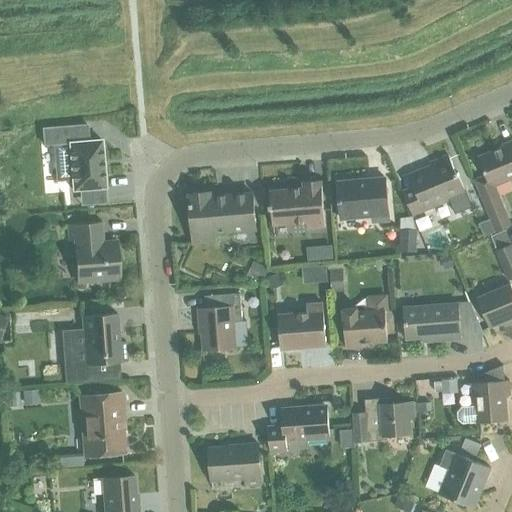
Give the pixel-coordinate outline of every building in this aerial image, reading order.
[(43,127),(45,145),(54,144),(57,182),(73,180),(73,190),(106,188),(102,146),(102,140),(91,141),(89,123),(43,127)] [(479,158),(485,173),(473,178),(491,220),(496,231),(511,224),(496,185),(511,178),(511,141),(503,146),(503,148),(479,158)] [(414,188),(403,192),(413,216),(440,205),(440,206),(445,204),(445,203),(448,202),(447,200),(449,199),(456,214),(473,207),(466,192),(463,193),(456,177),(460,176),(458,173),(456,173),(449,155),(431,162),(432,166),(409,176),(414,188)] [(373,222),(390,221),(386,178),(338,183),(341,219),(373,216),(373,222)] [(308,229),(326,227),(322,180),(304,182),(305,188),(271,191),(273,225),(307,223),(308,229)] [(215,233),(257,230),(254,194),(212,197),(212,192),(190,194),(194,243),(216,241),(215,233)] [(435,215),(404,217),(405,226),(422,225),(423,227),(436,225),(435,215)] [(496,231),(491,220),(479,225),(485,237),(496,232),(496,231)] [(105,279),(121,278),(118,242),(104,244),(102,222),(68,225),(69,240),(74,240),(77,281),(94,280),(100,285),(105,279)] [(510,280),(511,279),(511,244),(506,229),(491,235),(497,251),(510,280)] [(400,253),(418,253),(419,231),(401,231),(400,253)] [(333,246),(321,247),(322,258),(334,257),(333,246)] [(451,254),(443,257),(447,267),(455,264),(451,254)] [(328,262),(315,264),(317,280),(329,279),(328,262)] [(263,283),(269,271),(256,264),(249,276),(263,283)] [(342,286),(341,270),(332,270),(334,286),(342,286)] [(284,285),(280,275),(268,279),(272,289),(284,285)] [(511,285),(511,284),(478,298),(490,327),(503,322),(505,326),(511,322),(511,285)] [(204,352),(237,349),(235,322),(243,322),(241,293),(206,296),(207,308),(199,309),(200,325),(202,325),(204,352)] [(358,308),(344,309),(347,348),(361,347),(361,343),(388,341),(386,311),(385,294),(367,295),(368,312),(358,313),(358,308)] [(282,349),(327,346),(324,303),(308,304),(308,313),(279,315),(282,349)] [(459,303),(404,308),(406,340),(432,338),(433,342),(462,339),(462,335),(459,303)] [(119,342),(117,313),(82,316),(83,331),(75,331),(75,334),(76,334),(77,348),(66,348),(67,366),(78,366),(81,366),(81,365),(128,362),(126,342),(119,342)] [(479,376),(479,383),(474,383),(475,405),(462,405),(458,410),(458,418),(463,423),(477,422),(477,424),(508,421),(506,396),(511,395),(510,380),(506,381),(505,365),(479,376)] [(456,389),(455,378),(442,379),(442,381),(443,390),(456,389)] [(442,381),(435,382),(435,392),(443,391),(443,390),(442,381)] [(38,389),(28,390),(29,402),(39,401),(38,389)] [(122,393),(80,396),(83,433),(85,432),(87,452),(87,456),(125,453),(123,430),(120,430),(119,417),(124,416),(122,393)] [(411,418),(415,418),(413,402),(382,404),(381,398),(365,399),(366,413),(354,414),(356,442),(388,440),(388,436),(412,434),(411,418)] [(432,403),(419,404),(419,412),(433,411),(432,403)] [(285,426),(269,427),(271,453),(288,451),(287,440),(329,437),(326,406),(283,410),(285,426)] [(341,430),(342,448),(355,447),(354,430),(341,430)] [(465,438),(460,450),(475,456),(480,445),(465,438)] [(245,487),(262,486),(259,444),(210,447),(212,482),(245,479),(245,487)] [(441,495),(473,508),(483,484),(485,485),(492,468),(473,461),(458,454),(447,450),(440,466),(451,471),(441,495)] [(104,511),(139,511),(139,503),(137,503),(135,476),(102,479),(104,511)] [(410,511),(414,502),(400,496),(396,507),(408,511),(410,511)] [(90,498),(91,510),(104,510),(104,497),(90,498)]
